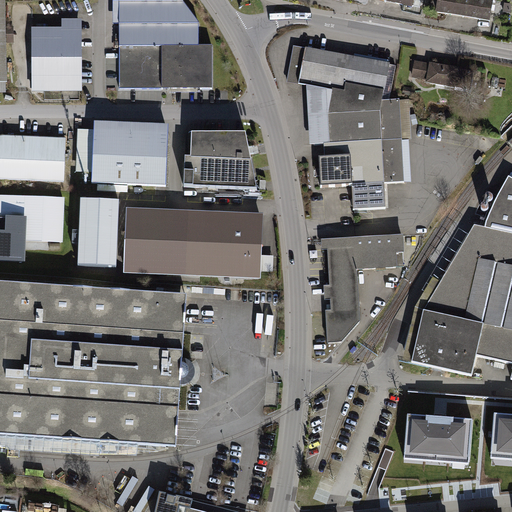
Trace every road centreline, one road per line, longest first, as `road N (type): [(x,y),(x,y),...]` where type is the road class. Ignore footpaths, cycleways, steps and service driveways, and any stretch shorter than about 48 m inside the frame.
road 1 (unclassified): [(279,511),(300,324),(272,109)]
road 2 (residential): [(238,34),(300,18),(511,57)]
road 3 (residential): [(272,109),(0,108)]
